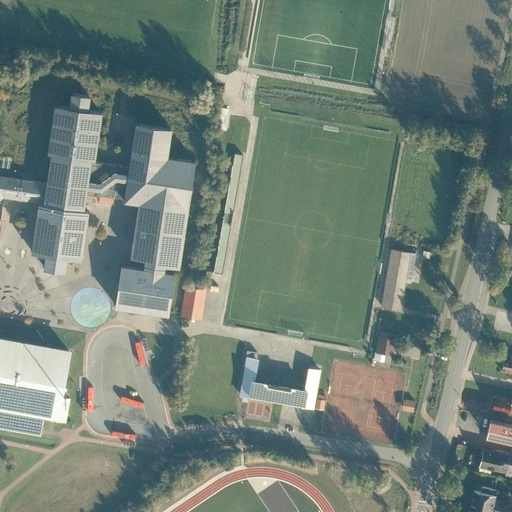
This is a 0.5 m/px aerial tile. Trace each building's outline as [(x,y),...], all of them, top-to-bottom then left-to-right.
[(88,99),(73,97),(72,110),(60,108),(49,183),(0,175),(0,222),(3,199),(38,204),(31,252),(44,254),(42,268),(64,272),(66,258),(76,259),(83,213),(86,194),(148,203),(139,268),(121,266),(115,307),(169,314),(175,274),(166,272),(167,267),(180,269),(196,161),(167,156),(171,130),(134,125),(128,164),(96,159),(102,114),(86,112),(88,99)] [(215,127),(228,127),(228,105),(215,105),(215,127)] [(233,151),(215,269),(223,271),(242,152),(233,151)] [(412,251),(394,249),(383,304),(402,308),(412,251)] [(210,288),(187,284),(182,314),(205,318),(210,288)] [(379,331),(375,352),(393,355),(396,334),(379,331)] [(74,349),(0,336),(0,428),(41,436),(45,418),(59,420),(74,349)] [(260,358),(248,356),(240,395),(316,408),(322,369),(310,367),(307,383),(257,374),(260,358)] [(511,357),(505,356),(503,371),(511,372),(511,357)] [(511,399),(495,395),(492,409),(509,412),(511,405),(511,399)] [(414,410),(416,399),(404,396),(402,408),(414,410)] [(511,442),(511,423),(489,418),(485,436),(511,442)] [(511,452),(482,447),(478,470),(507,475),(511,452)] [(491,511),(492,509),(495,492),(474,488),(468,511),(491,511)]
